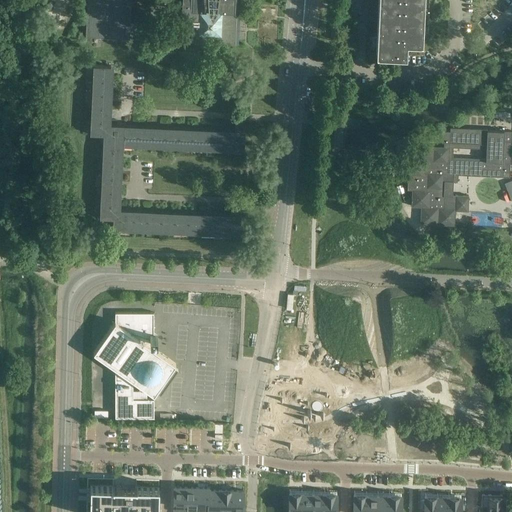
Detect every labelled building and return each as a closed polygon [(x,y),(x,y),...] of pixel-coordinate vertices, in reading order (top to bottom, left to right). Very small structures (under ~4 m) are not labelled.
[(88,0),(87,36),(85,36),(98,37),(101,40),(104,37),(107,40),(109,37),(112,41),(116,38),(129,38),(127,37),(128,24),(128,0),(182,0),(181,24),(180,42),(192,42),(192,39),(212,40),(212,43),(239,45),(239,44),(232,43),(233,24),(233,15),(236,15),(236,0),(88,0)] [(378,52),(400,53),(406,53),(406,40),(420,40),(421,0),(380,0),(379,24),(378,52)] [(107,128),(110,65),(93,65),(90,134),(103,134),(107,135),(107,128)] [(124,128),(121,128),(112,128),(111,135),(121,135),(120,145),(244,150),(245,130),(241,130),(242,120),(235,120),(235,129),(241,130),(241,133),(124,127),(124,128)] [(486,158),(485,161),(503,161),(504,140),(504,130),(487,129),(486,158)] [(113,218),(112,229),(240,235),(240,214),(237,214),(237,205),(231,205),(230,214),(236,214),(236,217),(117,212),(120,145),(121,135),(111,135),(107,135),(103,134),(99,218),(113,218)] [(454,225),(454,224),(454,207),(452,207),(452,203),(454,200),(454,195),(452,193),(450,195),(443,195),(443,178),(450,178),(453,181),(455,179),(455,174),(509,176),(511,140),(504,140),(503,161),(485,161),(486,158),(447,156),(447,146),(423,145),(422,160),(408,159),(407,189),(411,189),(411,206),(420,206),(419,223),(454,225)] [(115,321),(93,352),(115,367),(115,417),(154,417),(154,399),(133,399),(133,380),(154,395),(156,392),(160,395),(178,370),(173,367),(176,364),(154,348),(154,331),(154,312),(115,312),(115,321)] [(90,511),(89,511),(158,511),(159,487),(159,486),(158,486),(143,486),(132,486),(117,485),(106,485),(90,485),(90,511)] [(174,487),(173,511),(185,511),(186,487),(174,487)] [(186,487),(185,511),(196,511),(197,487),(186,487)] [(197,487),(196,511),(208,511),(209,511),(208,511),(209,490),(209,488),(197,487)] [(209,490),(208,511),(209,511),(219,511),(220,511),(220,490),(209,490)] [(219,511),(230,511),(231,490),(220,490),(220,511),(219,511)] [(230,511),(242,511),(243,511),(243,490),(231,490),(230,511)] [(289,493),(288,511),(301,511),(301,493),(289,493)] [(301,493),(301,511),(312,511),(313,493),(301,493)] [(323,511),(324,494),(313,493),(312,511),(323,511)] [(324,494),(323,511),(336,511),(337,494),(335,494),(324,494)] [(354,494),(352,511),(365,511),(366,495),(354,494)] [(482,494),(481,507),(489,507),(488,511),(503,511),(504,503),(502,502),(502,497),(502,495),(482,494)] [(377,511),(378,495),(366,495),(365,511),(377,511)] [(378,495),(377,511),(388,511),(389,495),(378,495)] [(389,495),(388,511),(401,511),(402,496),(389,495)] [(424,511),(436,511),(437,496),(425,496),(424,496),(424,511)] [(437,496),(436,511),(448,511),(449,497),(437,496)] [(449,497),(448,511),(460,511),(461,497),(460,497),(449,497)]
